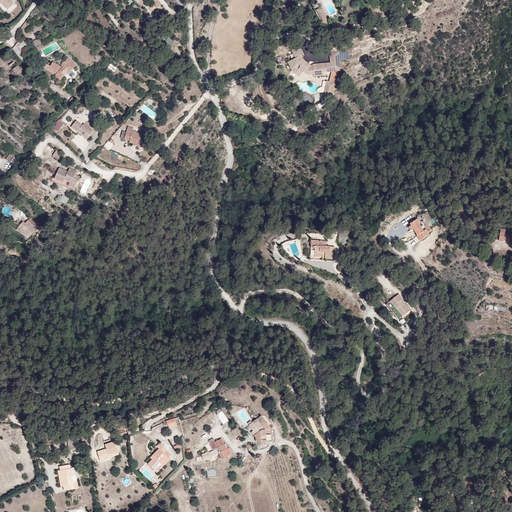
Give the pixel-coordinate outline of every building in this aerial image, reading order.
[(18,2),(14,0),(1,0),(0,2),(0,4),(11,12),(18,2)] [(150,0),(156,8),(161,5),(157,0),(150,0)] [(173,0),(165,0),(173,9),(179,5),(173,0)] [(316,10),(324,24),(328,22),(325,17),(328,15),(322,6),(316,10)] [(37,52),(44,47),(42,38),(36,39),(37,52)] [(169,48),(174,43),(169,38),(164,42),(169,48)] [(300,45),(292,49),(296,57),(288,61),(292,69),(296,73),(300,69),(302,72),(304,71),(313,70),(314,74),(314,76),(324,75),(323,69),(326,68),(327,71),(340,70),(338,51),(330,51),(331,62),(313,64),(313,66),(311,66),(302,58),(303,56),(302,55),(304,54),(300,45)] [(68,84),(79,67),(68,59),(45,68),(68,84)] [(18,65),(10,73),(19,81),(26,73),(18,65)] [(58,132),(64,122),(57,119),(52,129),(58,132)] [(99,129),(79,119),(73,130),(91,141),(99,129)] [(150,133),(129,125),(125,140),(147,150),(150,133)] [(52,157),(57,160),(61,153),(56,150),(52,157)] [(6,161),(13,163),(16,156),(9,153),(6,161)] [(105,183),(62,168),(59,180),(98,195),(105,183)] [(66,204),(69,198),(62,195),(59,200),(66,204)] [(41,199),(38,204),(50,211),(53,206),(41,199)] [(48,231),(27,214),(19,229),(34,245),(48,231)] [(427,228),(422,221),(423,220),(420,216),(412,221),(413,224),(415,228),(418,234),(421,232),(424,237),(432,232),(429,226),(427,228)] [(511,232),(507,231),(508,229),(502,228),(500,241),(505,242),(505,241),(506,237),(507,233),(511,234),(511,232)] [(345,243),(347,235),(340,234),(338,242),(345,243)] [(323,240),(311,238),(310,245),(313,245),(313,249),(316,249),(315,254),(322,255),(322,257),(335,258),(335,247),(322,246),(323,240)] [(412,308),(400,292),(387,303),(400,319),(412,308)] [(229,421),(224,413),(219,415),(224,424),(229,421)] [(269,443),(269,429),(275,429),(266,417),(252,427),(256,432),(254,434),(260,442),(263,443),(263,453),(269,453),(272,448),(272,443),(269,443)] [(176,428),(174,422),(166,424),(168,431),(176,428)] [(224,442),(213,447),(215,452),(220,450),(222,455),(221,455),(224,462),(229,460),(235,457),(232,451),(230,451),(228,447),(227,447),(224,442)] [(164,468),(170,460),(165,456),(168,452),(159,444),(155,449),(158,452),(154,457),(156,459),(153,463),(149,467),(157,473),(162,467),(164,468)] [(122,456),(118,445),(109,449),(110,453),(106,454),(109,463),(109,464),(114,463),(113,459),(122,456)] [(205,457),(205,460),(205,463),(211,462),(215,461),(211,454),(205,457)] [(76,482),(74,469),(72,470),(69,470),(63,471),(62,471),(64,488),(67,487),(68,492),(81,489),(80,482),(76,482)]
